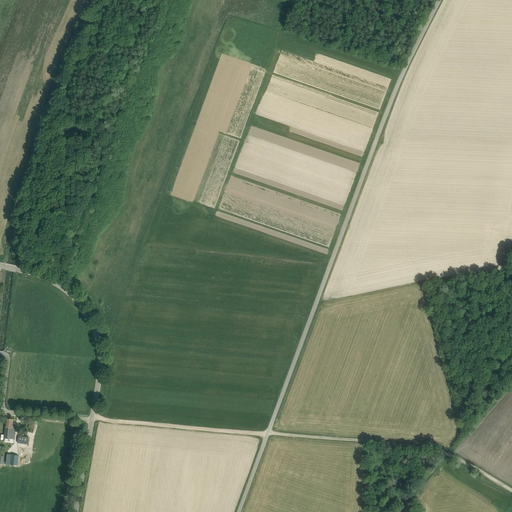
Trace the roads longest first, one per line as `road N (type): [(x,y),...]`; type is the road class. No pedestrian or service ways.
road 1 (unclassified): [(239,511),(393,95),(438,0)]
road 2 (track): [(91,419),(394,443),(449,456),(511,491)]
road 3 (tertiary): [(91,419),(100,362),(87,315),(50,280),(0,265)]
road 4 (unclassified): [(91,419),(5,410),(9,357),(0,353)]
